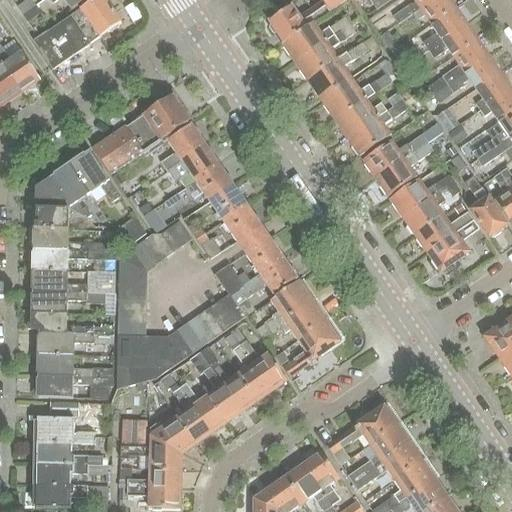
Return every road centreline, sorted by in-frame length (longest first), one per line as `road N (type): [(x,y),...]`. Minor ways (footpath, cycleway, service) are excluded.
road 1 (tertiary): [(416,345),(197,27)]
road 2 (residential): [(207,511),(214,482),(238,457),(306,408),(329,413),(394,367)]
road 3 (unclassified): [(1,165),(197,27)]
road 4 (tertiary): [(511,484),(416,345)]
road 5 (residential): [(416,345),(511,272)]
